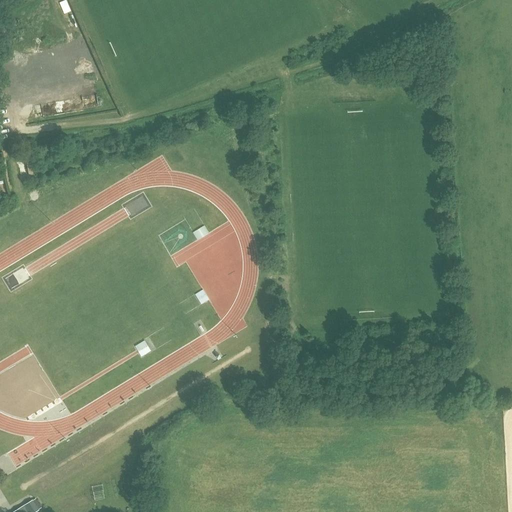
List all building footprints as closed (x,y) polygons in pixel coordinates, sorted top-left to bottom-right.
[(197,233),(202,241),(213,235),(208,226),(197,233)] [(15,280),(30,272),(27,267),(12,275),(15,280)] [(199,294),(206,305),(214,300),(207,289),(199,294)] [(143,358),(154,352),(148,341),(137,347),(143,358)] [(39,511),(34,501),(25,506),(28,511),(39,511)]
